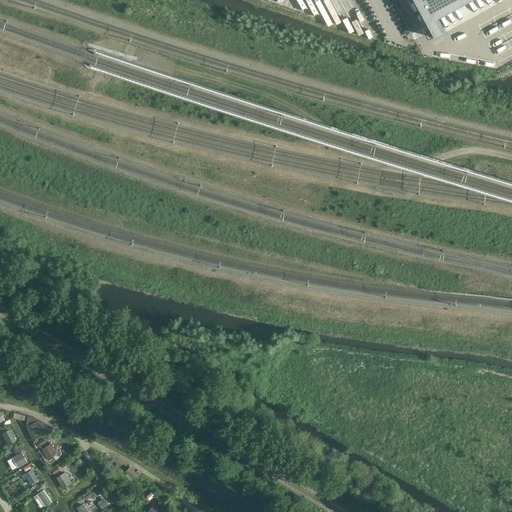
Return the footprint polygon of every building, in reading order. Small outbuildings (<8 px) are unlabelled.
[(409,0),(432,41),(446,34),(441,23),(480,0),(409,0)] [(32,439),(32,440),(54,428),(40,419),(39,420),(33,417),(27,416),(26,424),(27,426),(25,428),(31,440),(32,439)] [(16,441),(10,430),(2,434),(9,445),(16,441)] [(44,438),(38,442),(40,446),(46,443),(44,438)] [(57,453),(51,444),(42,449),(48,461),(54,457),(53,455),(57,453)] [(28,462),(22,452),(13,457),(19,467),(28,462)] [(125,472),(135,481),(140,476),(130,467),(125,472)] [(39,480),(32,470),(21,476),(24,481),(27,479),(31,485),(39,480)] [(71,484),(64,474),(56,478),(63,489),(71,484)] [(44,483),(41,485),(36,489),(39,493),(37,495),(45,507),(52,502),(44,490),(47,487),(44,483)] [(151,492),(146,496),(150,500),(155,496),(151,492)]
